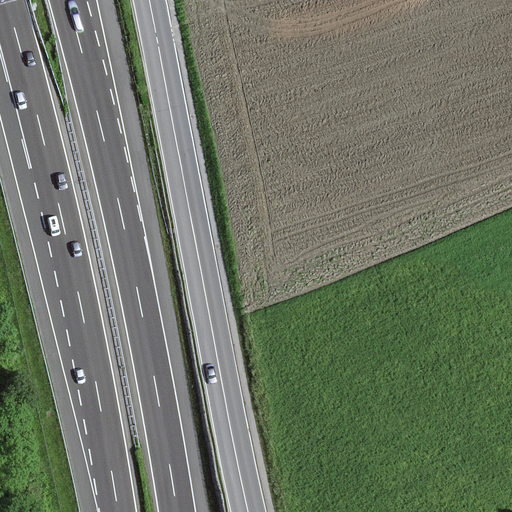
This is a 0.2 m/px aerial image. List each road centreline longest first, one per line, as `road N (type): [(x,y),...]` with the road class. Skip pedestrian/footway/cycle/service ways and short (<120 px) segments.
road 1 (motorway): [(6,0),(73,270),(117,511)]
road 2 (motorway): [(176,511),(140,304),(68,0)]
road 3 (primary): [(149,0),(248,511)]
